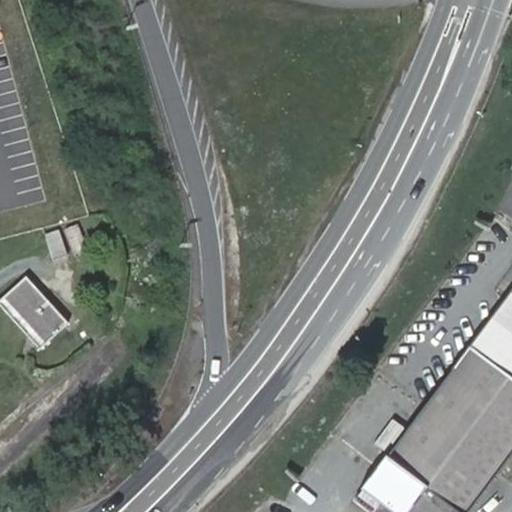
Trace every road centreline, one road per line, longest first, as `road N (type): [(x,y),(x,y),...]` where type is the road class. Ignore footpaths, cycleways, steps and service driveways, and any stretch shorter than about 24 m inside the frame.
road 1 (secondary): [(163,511),(293,371),(391,224),(436,142),(492,0)]
road 2 (secondary): [(446,0),(363,183),(208,408)]
road 3 (motorway): [(145,0),(214,254),(208,408)]
road 4 (secondary): [(208,408),(100,511)]
